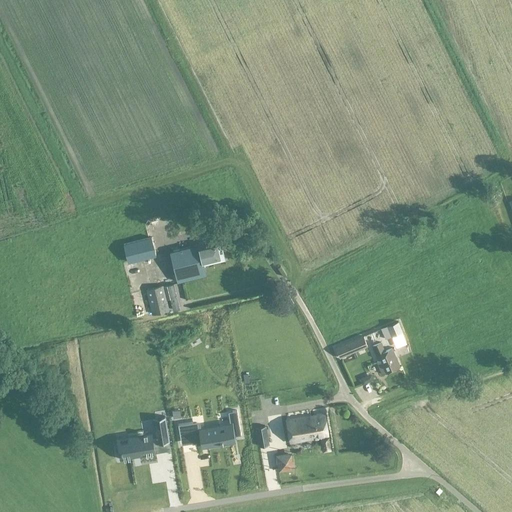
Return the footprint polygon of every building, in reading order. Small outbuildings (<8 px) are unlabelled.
[(492,236),(504,231),(490,193),(478,198),(492,236)] [(143,225),(163,225),(162,211),(154,211),(154,201),(142,201),(143,225)] [(131,227),(119,232),(120,235),(132,231),(131,227)] [(123,244),(128,262),(156,255),(151,238),(123,244)] [(225,258),(220,239),(171,251),(178,281),(205,275),(203,264),(225,258)] [(173,282),(162,285),(166,299),(171,298),(173,309),(180,308),(173,282)] [(146,289),(152,314),(169,310),(166,299),(162,285),(146,289)] [(111,313),(110,301),(91,304),(92,315),(111,313)] [(385,339),(391,337),(402,332),(398,322),(381,328),(385,339)] [(339,358),(367,347),(363,336),(335,347),(339,358)] [(372,346),(376,355),(379,362),(377,362),(381,374),(399,367),(392,351),(394,350),(393,348),(385,351),(381,342),(372,346)] [(314,415),(286,420),(290,442),(320,437),(323,451),(330,450),(323,408),(313,410),(314,415)] [(178,424),(180,436),(181,436),(180,431),(193,429),(195,442),(197,442),(197,441),(201,441),(203,441),(203,440),(207,440),(208,443),(207,443),(207,447),(223,444),(223,443),(234,441),(233,436),(241,435),(237,410),(235,411),(236,411),(238,423),(232,424),(231,424),(231,425),(220,426),(219,426),(218,424),(204,426),(204,429),(201,429),(201,427),(200,427),(194,428),(193,422),(178,424)] [(166,418),(153,420),(157,442),(169,440),(166,418)] [(129,436),(130,441),(120,443),(122,458),(154,453),(151,437),(143,439),(142,434),(129,436)] [(277,464),(292,461),(289,446),(274,449),(277,464)] [(263,451),(184,463),(190,506),(271,494),(269,482),(268,482),(263,451)] [(285,471),(292,469),(290,462),(283,464),(285,471)] [(115,485),(116,502),(154,498),(152,487),(131,490),(130,480),(121,481),(121,484),(115,485)]
